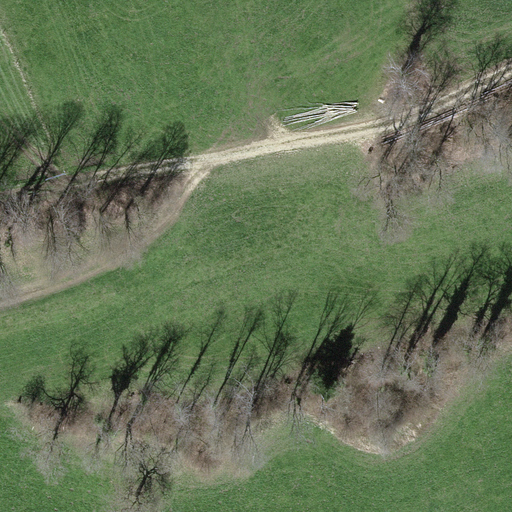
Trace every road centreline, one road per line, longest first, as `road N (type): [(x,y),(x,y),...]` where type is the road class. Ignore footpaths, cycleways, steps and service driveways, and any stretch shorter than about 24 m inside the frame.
road 1 (track): [(0,199),(304,142),(511,67)]
road 2 (track): [(0,298),(66,279),(138,242),(208,160)]
road 3 (track): [(282,147),(213,0)]
